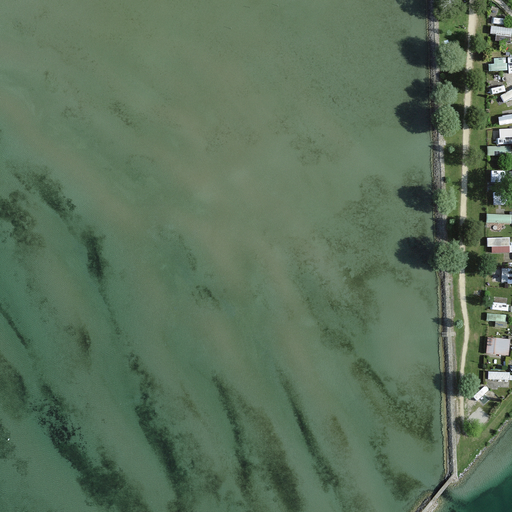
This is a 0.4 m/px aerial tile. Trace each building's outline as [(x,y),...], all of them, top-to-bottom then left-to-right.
[(511,38),(511,25),(495,25),(494,38),(511,38)] [(511,56),(491,57),(491,70),(511,69),(511,56)] [(500,105),(503,123),(511,121),(511,89),(498,91),(501,105),(500,105)] [(501,140),(511,140),(511,126),(501,126),(501,140)] [(511,154),(511,144),(490,144),(489,154),(511,154)] [(511,220),(511,212),(489,211),(489,220),(511,220)] [(495,244),(495,251),(511,250),(511,234),(489,235),(489,244),(495,244)] [(496,307),(508,308),(509,296),(496,296),(496,307)] [(498,325),(508,325),(508,312),(490,312),(490,317),(498,318),(498,325)] [(511,335),(489,335),(488,351),(511,352),(511,337),(511,335)] [(491,369),(491,377),(511,377),(511,370),(491,369)] [(487,381),(472,398),(476,402),(491,385),(487,381)]
